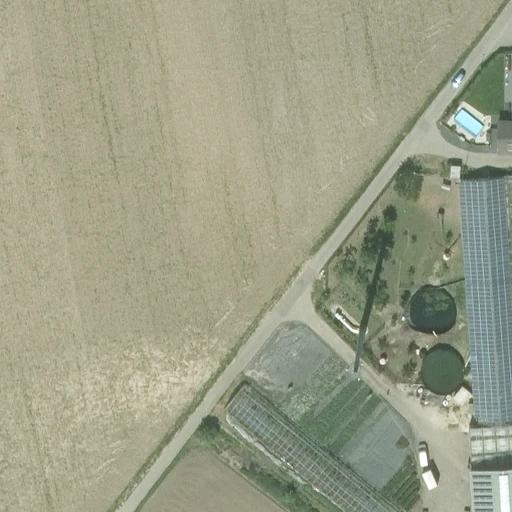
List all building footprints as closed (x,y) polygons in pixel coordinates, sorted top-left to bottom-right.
[(511,119),(498,120),(498,149),(511,149),(511,119)] [(511,173),(461,178),(478,424),(469,425),(471,464),(511,461),(511,173)] [(440,333),(448,328),(453,321),(455,312),(454,303),(449,295),(441,290),(432,288),(423,290),(416,295),(410,302),(409,311),(410,320),(415,328),(423,333),(432,335),(440,333)] [(454,391),(460,385),(464,378),(465,369),(462,361),(456,355),(449,351),(440,350),(432,353),(426,358),(422,366),(421,375),(424,383),(429,389),(437,393),(445,394),(454,391)] [(394,511),(245,387),(226,409),(349,511),(394,511)] [(511,511),(511,461),(471,464),(474,511),(511,511)]
